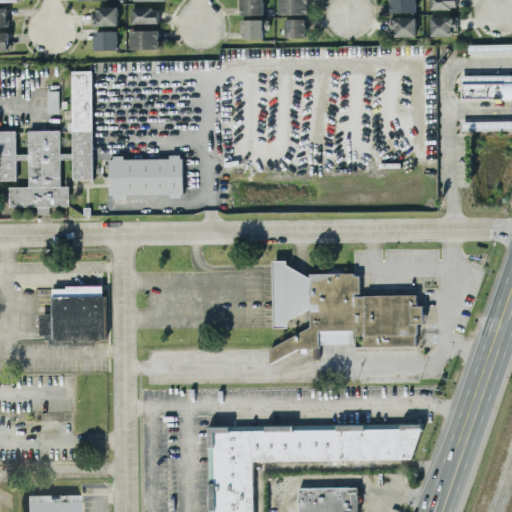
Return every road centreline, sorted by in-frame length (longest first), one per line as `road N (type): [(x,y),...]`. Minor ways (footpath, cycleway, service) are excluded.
road 1 (residential): [(511,232),(0,237)]
road 2 (residential): [(120,236),(123,511)]
road 3 (primary): [(502,320),(432,511)]
